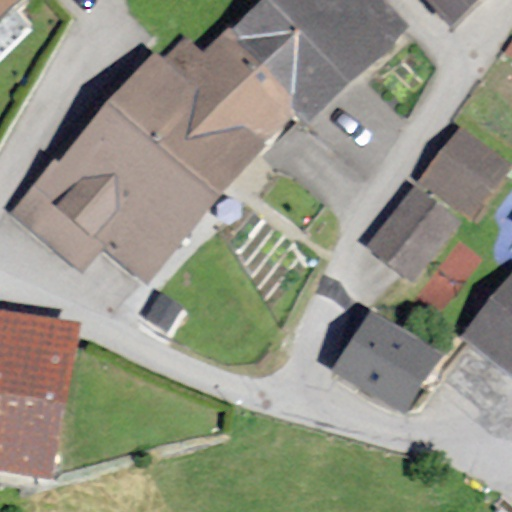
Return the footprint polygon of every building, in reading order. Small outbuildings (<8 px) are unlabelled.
[(0,0),(0,17),(18,0),(0,0)] [(56,160),(11,210),(84,275),(105,251),(147,289),(297,122),(310,134),(413,19),(391,0),(265,0),(207,66),(184,45),(163,68),(155,61),(62,165),(56,160)] [(438,0),(454,16),(471,0),(438,0)] [(511,172),(511,165),(461,127),(419,182),(473,223),(511,172)] [(462,222),(417,186),(369,246),(414,282),(462,222)] [(511,276),(464,336),(511,374),(511,276)] [(0,472),(55,481),(79,325),(0,312),(0,472)] [(441,357),(371,312),(334,370),(404,415),(441,357)]
